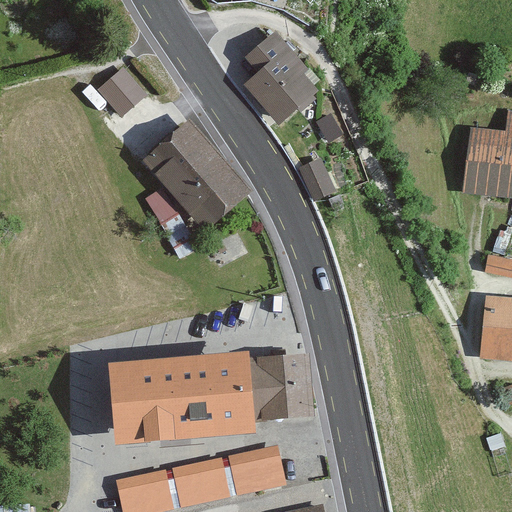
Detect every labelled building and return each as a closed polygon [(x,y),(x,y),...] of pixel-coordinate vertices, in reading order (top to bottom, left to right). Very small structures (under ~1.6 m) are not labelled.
[(244,58),(259,77),(247,86),(276,122),(320,88),(276,33),(244,58)] [(145,95),(121,69),(97,90),(122,116),(145,95)] [(472,131),(467,192),(511,195),(511,111),(509,112),(507,134),(472,131)] [(250,191),(189,120),(140,162),(201,233),(250,191)] [(320,162),(299,171),(313,204),(334,195),(320,162)] [(511,298),(486,297),(481,360),(511,362),(511,298)] [(254,419),(313,415),(308,353),(250,356),(250,351),(109,362),(115,444),(255,433),(254,419)] [(279,446),(229,457),(237,497),(288,487),(279,446)] [(223,459),(173,469),(181,510),(232,500),(223,459)] [(166,470),(115,481),(121,511),(168,511),(174,511),(166,470)] [(327,511),(325,501),(274,511),(327,511)]
